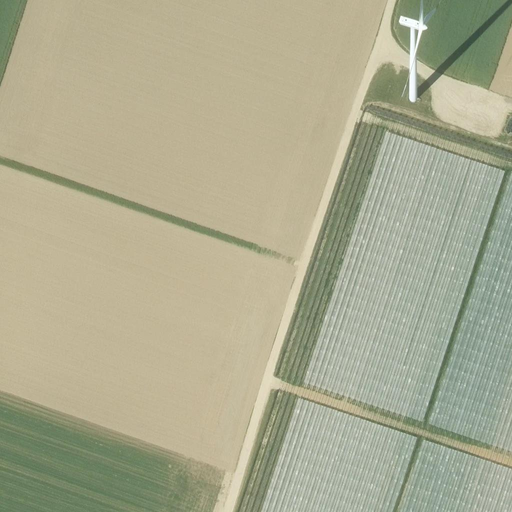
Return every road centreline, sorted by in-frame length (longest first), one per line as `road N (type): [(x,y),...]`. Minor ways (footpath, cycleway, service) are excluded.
road 1 (track): [(371,51),(230,511)]
road 2 (track): [(301,269),(0,164)]
road 3 (track): [(442,113),(453,80),(371,51),(388,0)]
